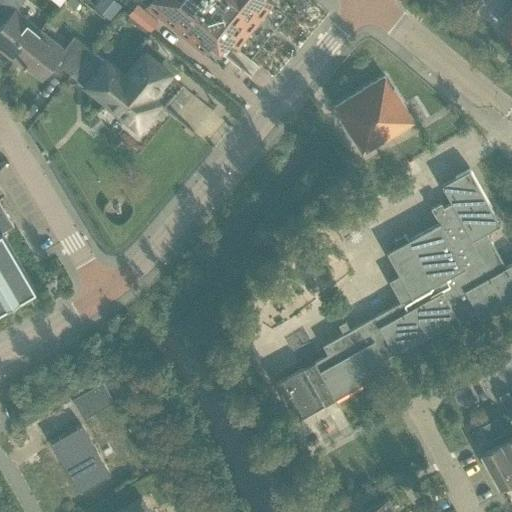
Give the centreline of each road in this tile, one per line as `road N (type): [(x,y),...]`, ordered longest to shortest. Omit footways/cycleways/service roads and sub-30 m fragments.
road 1 (residential): [(105,294),(161,246),(370,2)]
road 2 (residential): [(472,511),(414,404),(511,354)]
road 3 (residential): [(105,294),(0,120)]
road 4 (residential): [(511,110),(370,2)]
road 5 (residential): [(0,360),(105,294)]
